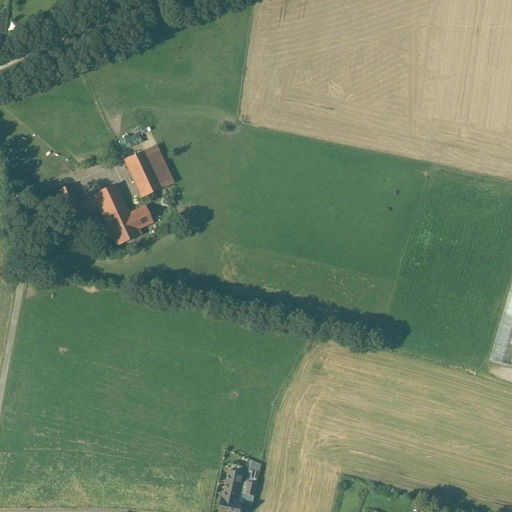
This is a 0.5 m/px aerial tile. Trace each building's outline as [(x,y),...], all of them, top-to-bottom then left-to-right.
[(125,160),(124,160),(141,198),(173,183),(156,146),(125,160)] [(69,185),(57,191),(66,210),(78,204),(69,185)] [(115,186),(93,196),(93,197),(78,204),(66,210),(65,210),(70,222),(98,209),(106,225),(128,214),(115,186)] [(143,207),(128,214),(106,225),(113,241),(115,240),(117,244),(139,234),(137,229),(151,223),(143,207)] [(511,280),(489,360),(511,366),(511,280)] [(242,473),(229,471),(227,481),(240,483),(242,473)] [(258,473),(250,471),(248,482),(256,484),(258,473)] [(240,483),(227,481),(223,497),(236,500),(240,483)] [(248,482),(245,493),(245,494),(254,496),(256,484),(248,482)] [(254,496),(245,494),(245,493),(243,493),(241,501),(242,501),(242,504),(251,506),(250,507),(251,507),(254,496)] [(236,500),(223,497),(222,497),(219,511),(239,511),(242,504),(242,501),(241,501),(236,500)]
